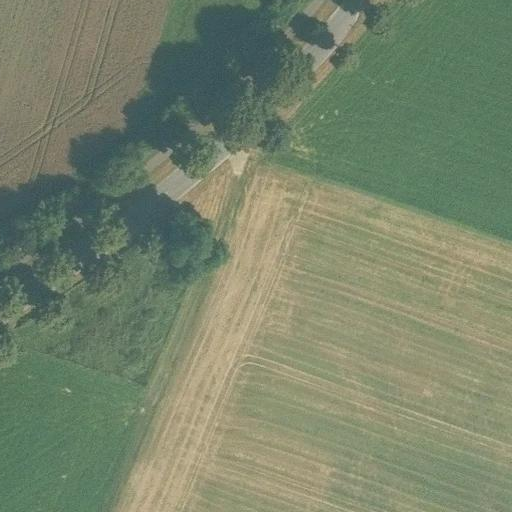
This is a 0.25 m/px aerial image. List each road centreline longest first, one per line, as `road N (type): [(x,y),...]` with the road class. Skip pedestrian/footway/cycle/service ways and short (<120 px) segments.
road 1 (unclassified): [(0,310),(153,201),(263,107),(358,0)]
road 2 (track): [(233,132),(241,177),(106,511)]
